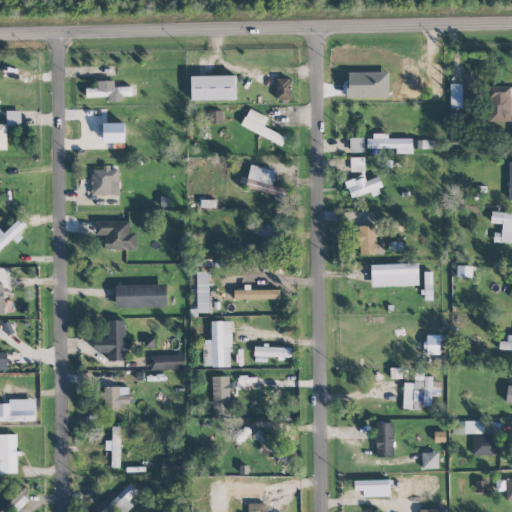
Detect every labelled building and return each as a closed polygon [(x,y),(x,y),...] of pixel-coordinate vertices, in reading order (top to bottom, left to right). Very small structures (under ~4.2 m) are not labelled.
[(236,99),(235,75),(191,76),(191,100),(236,99)] [(291,78),(276,78),(277,99),(291,99),(291,78)] [(131,86),(114,87),(114,80),(97,80),(97,87),(86,88),(86,97),(108,97),(108,101),(123,101),(123,96),(131,95),(131,86)] [(450,107),(462,107),(462,83),(450,84),(450,107)] [(490,122),(511,121),(511,144),(511,143),(511,86),(490,86),(490,122)] [(268,117),(249,108),(241,125),(282,145),(286,137),(264,126),(268,117)] [(7,125),(21,125),(20,110),(6,110),(7,125)] [(222,110),(210,110),(210,122),(222,123),(222,110)] [(103,142),(124,142),(125,123),(103,122),(103,142)] [(412,138),(387,138),(387,135),(367,135),(367,148),(396,148),(396,154),(412,153),(412,138)] [(350,152),(364,152),(363,137),(350,138),(350,152)] [(435,140),(414,139),(414,148),(434,149),(435,140)] [(365,171),(364,157),(350,157),(351,171),(365,171)] [(118,195),(118,165),(102,165),(102,169),(91,169),(91,194),(118,195)] [(275,170),(251,165),(246,189),(286,197),(288,188),(272,185),(275,170)] [(366,180),(364,173),(344,181),(351,198),(370,191),(372,196),(383,192),(377,176),(366,180)] [(511,212),(491,212),(490,223),(502,223),(501,233),(494,232),(493,242),(511,243),(511,212)] [(0,229),(0,248),(12,238),(16,243),(23,237),(18,232),(26,224),(20,218),(3,233),(0,229)] [(130,221),(96,220),(95,236),(104,236),(104,249),(136,249),(137,232),(130,232),(130,221)] [(255,232),(269,241),(275,232),(262,222),(255,232)] [(375,225),(359,225),(360,254),(386,253),(386,241),(376,242),(375,225)] [(371,264),(371,286),(419,285),(418,263),(371,264)] [(456,277),(472,277),(472,266),(457,266),(456,277)] [(196,312),(209,312),(209,271),(196,271),(196,312)] [(424,271),(425,300),(433,299),(432,271),(424,271)] [(167,307),(166,284),(116,285),(116,308),(167,307)] [(279,289),(234,289),(234,299),(279,298),(279,289)] [(125,343),(125,320),(108,320),(108,337),(94,337),(94,352),(108,352),(108,360),(127,360),(127,343),(125,343)] [(232,366),(231,320),(211,321),(211,343),(203,343),(204,367),(232,366)] [(440,354),(439,334),(426,334),(426,354),(440,354)] [(155,337),(145,337),(145,347),(154,347),(155,337)] [(511,350),(511,341),(499,341),(499,350),(511,350)] [(255,346),(254,361),(267,361),(267,356),(291,357),(291,346),(255,346)] [(184,354),(150,355),(151,369),(184,369),(184,354)] [(441,382),(432,382),(433,374),(414,374),(414,383),(404,382),(403,409),(423,409),(423,405),(431,406),(431,396),(441,396),(441,382)] [(212,376),(213,416),(230,415),(229,376),(212,376)] [(129,407),(129,386),(104,387),(104,408),(129,407)] [(34,398),(8,399),(8,403),(0,403),(0,421),(34,421),(34,398)] [(484,421),(453,421),(453,433),(484,433),(484,421)] [(393,422),(376,422),(376,457),(394,456),(393,422)] [(111,467),(119,467),(120,426),(112,426),(111,440),(105,440),(105,450),(111,450),(111,467)] [(235,440),(240,444),(251,430),(246,426),(235,440)] [(252,437),(288,465),(296,455),(260,427),(252,437)] [(0,473),(16,473),(17,434),(0,434),(0,473)] [(472,436),(472,455),(500,455),(500,449),(504,449),(504,435),(472,436)] [(421,452),(422,469),(438,468),(438,452),(421,452)] [(183,473),(182,458),(162,458),(162,473),(183,473)] [(411,476),(412,494),(424,493),(424,476),(411,476)] [(355,480),(355,490),(362,490),(362,496),(390,495),(390,479),(355,480)] [(488,480),(475,481),(475,492),(488,492),(488,480)] [(129,500),(138,491),(129,482),(100,511),(129,511),(135,506),(129,500)] [(267,501),(267,485),(233,484),(233,501),(267,501)] [(15,511),(16,511),(31,498),(20,485),(0,503),(0,511),(6,511),(11,507),(15,511)] [(265,511),(265,503),(248,503),(248,511),(265,511)]
